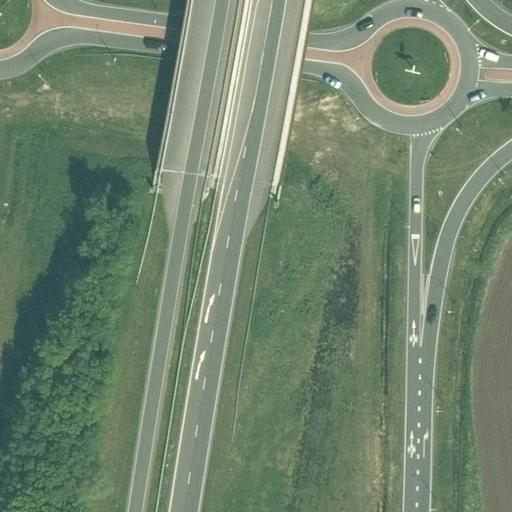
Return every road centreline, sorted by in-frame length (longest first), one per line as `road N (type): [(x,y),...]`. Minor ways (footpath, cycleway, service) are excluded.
road 1 (trunk): [(221,0),(133,511)]
road 2 (trunk): [(190,511),(277,0)]
road 3 (trunk): [(0,69),(46,42),(84,36),(328,71),(384,122),(428,123)]
road 4 (trunk): [(429,11),(397,7),(329,43),(59,0)]
road 5 (trunk): [(417,416),(414,214),(417,154),(428,123)]
road 6 (trunk): [(417,416),(445,237),(471,185),(511,147)]
